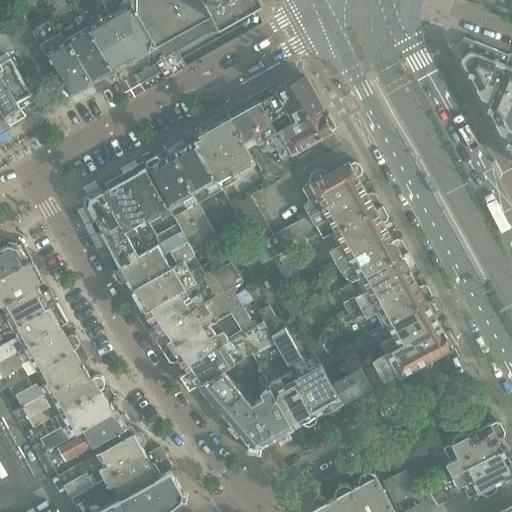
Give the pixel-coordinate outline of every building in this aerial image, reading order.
[(19,0),(25,9),(40,0),(19,0)] [(72,0),(44,0),(55,18),(66,39),(67,38),(91,82),(113,70),(72,0)] [(101,0),(72,0),(113,70),(133,58),(109,18),(111,16),(101,0)] [(101,0),(111,16),(109,18),(133,58),(134,59),(149,50),(148,50),(156,46),(156,45),(157,45),(129,0),(101,0)] [(129,0),(157,45),(213,13),(219,22),(257,0),(129,0)] [(23,13),(5,23),(11,33),(10,33),(30,69),(35,78),(44,95),(59,86),(63,84),(49,59),(33,31),(23,13)] [(55,18),(33,31),(49,59),(63,84),(68,93),(69,95),(70,96),(92,83),(91,82),(67,38),(66,39),(55,18)] [(13,48),(7,37),(5,33),(0,36),(0,109),(9,125),(25,116),(20,108),(35,100),(21,74),(9,51),(13,48)] [(511,67),(506,65),(510,55),(508,55),(474,41),(474,42),(464,38),(460,44),(457,47),(457,48),(461,55),(511,149),(511,67)] [(246,147),(255,141),(322,106),(307,79),(306,80),(299,78),(299,77),(277,89),(277,91),(273,94),(271,90),(261,96),(264,99),(259,102),(257,98),(246,104),(248,108),(244,110),(242,106),(228,114),(246,147)] [(309,144),(334,130),(333,127),(335,126),(328,114),(326,115),(322,106),(255,141),(258,146),(264,143),(269,151),(278,166),(287,161),(285,157),(290,155),(298,157),(307,152),(309,144)] [(0,131),(10,126),(9,125),(0,109),(0,131)] [(214,125),(208,129),(207,129),(206,126),(193,134),(221,187),(235,178),(232,171),(253,159),(246,147),(228,114),(213,123),(214,125)] [(173,145),(168,148),(197,202),(222,189),(221,187),(193,134),(190,135),(173,145)] [(168,148),(143,162),(169,211),(172,216),(177,224),(181,231),(186,241),(192,253),(218,239),(197,202),(168,148)] [(135,166),(122,174),(145,216),(158,209),(162,215),(169,211),(143,162),(141,163),(135,166)] [(306,212),(297,217),(299,221),(362,187),(362,186),(358,179),(356,176),(360,174),(362,169),(358,163),(353,162),(350,164),(349,162),(326,175),(325,173),(318,171),(312,174),(308,181),(310,184),(303,189),(310,202),(303,206),(306,212)] [(108,188),(102,192),(127,235),(136,230),(133,223),(145,216),(122,174),(109,181),(108,188)] [(84,197),(82,204),(83,206),(83,207),(90,221),(95,230),(103,246),(108,257),(109,256),(110,256),(113,254),(119,264),(137,254),(132,244),(127,235),(102,192),(99,187),(86,194),(86,195),(85,195),(84,197)] [(299,221),(277,233),(283,243),(314,225),(322,240),(327,237),(334,233),(382,206),(376,194),(370,192),(367,195),(366,193),(362,187),(299,221)] [(251,196),(232,206),(237,216),(256,206),(251,196)] [(256,206),(237,216),(243,226),(262,215),(256,206)] [(334,233),(327,237),(334,249),(329,252),(335,262),(388,233),(384,225),(382,222),(386,220),(387,215),(382,206),(334,233)] [(262,215),(243,226),(248,236),(267,225),(262,215)] [(177,224),(156,235),(160,243),(181,231),(177,224)] [(267,225),(248,236),(253,246),(272,235),(267,225)] [(273,236),(255,246),(255,248),(263,262),(287,249),(283,243),(277,233),(273,236)] [(388,233),(335,262),(337,266),(341,272),(343,277),(353,282),(360,278),(408,252),(401,240),(399,239),(396,239),(392,241),(388,233)] [(116,269),(114,273),(118,280),(122,281),(127,279),(132,288),(169,267),(182,259),(192,253),(186,241),(162,254),(156,243),(142,251),(137,254),(119,264),(120,266),(116,269)] [(0,275),(27,260),(18,245),(16,246),(7,244),(6,242),(0,244),(0,275)] [(252,250),(241,257),(244,264),(247,265),(252,265),(259,262),(252,250)] [(355,298),(352,300),(357,310),(361,308),(413,279),(408,269),(412,267),(413,261),(408,252),(360,278),(368,291),(355,298)] [(132,288),(131,288),(132,290),(140,305),(142,309),(143,310),(152,305),(182,288),(204,274),(199,266),(192,253),(182,259),(169,267),(132,288)] [(143,310),(137,314),(149,333),(198,305),(203,302),(233,284),(241,279),(229,259),(204,274),(182,288),(152,305),(143,310)] [(0,275),(0,304),(37,284),(39,283),(37,279),(39,275),(34,266),(30,266),(27,260),(0,275)] [(413,279),(361,308),(366,317),(374,313),(382,327),(386,324),(433,298),(427,286),(422,285),(418,287),(413,279)] [(0,304),(0,333),(51,305),(55,303),(55,302),(55,301),(48,289),(41,292),(37,284),(0,304)] [(198,305),(149,333),(162,351),(207,325),(241,305),(234,292),(237,290),(233,284),(203,302),(198,305)] [(386,324),(382,327),(389,340),(381,344),(387,354),(439,325),(433,315),(437,313),(439,308),(437,305),(433,298),(386,324)] [(0,333),(0,362),(60,327),(56,320),(62,315),(56,305),(55,303),(51,305),(0,333)] [(207,325),(162,351),(169,361),(174,362),(178,359),(182,365),(183,365),(225,341),(227,340),(256,322),(254,320),(251,322),(241,305),(207,325)] [(275,319),(265,325),(271,336),(276,344),(291,371),(315,414),(324,410),(326,413),(330,414),(340,408),(342,404),(340,402),(331,386),(331,385),(320,364),(309,370),(285,329),(277,333),(274,328),(279,325),(275,319)] [(187,371),(179,376),(188,389),(196,384),(198,383),(220,371),(233,363),(251,353),(253,356),(275,343),(271,337),(262,323),(262,321),(257,324),(256,322),(227,340),(225,341),(183,365),(187,371)] [(378,360),(359,370),(369,386),(382,379),(383,381),(397,373),(399,376),(413,369),(414,371),(422,373),(429,369),(431,361),(430,359),(452,347),(451,345),(454,343),(456,338),(452,332),(447,331),(444,333),(439,325),(378,360)] [(60,327),(0,362),(0,389),(0,391),(8,386),(14,396),(17,394),(23,405),(86,369),(82,363),(86,360),(88,356),(75,333),(71,332),(65,335),(60,327)] [(316,333),(306,339),(318,362),(329,356),(316,333)] [(265,363),(258,367),(264,377),(271,373),(265,363)] [(86,369),(23,405),(30,417),(35,427),(55,415),(101,388),(103,387),(104,381),(101,376),(95,375),(91,377),(86,369)] [(359,370),(331,386),(340,402),(344,400),(345,402),(357,396),(355,394),(369,386),(359,370)] [(220,371),(198,383),(204,391),(208,396),(211,399),(210,399),(210,405),(216,412),(222,413),(229,420),(228,426),(235,435),(242,436),(242,435),(249,443),(247,451),(259,453),(260,445),(275,437),(276,437),(279,438),(286,435),(286,431),(292,428),(268,384),(264,377),(258,380),(264,391),(260,394),(263,398),(249,405),(220,371)] [(291,371),(268,383),(292,428),(302,422),(304,426),(308,427),(314,424),(316,423),(315,423),(316,419),(314,415),(315,414),(291,371)] [(61,426),(40,438),(42,442),(47,450),(67,438),(115,410),(110,403),(112,401),(114,395),(110,389),(104,388),(103,387),(101,388),(55,415),(61,426)] [(47,450),(45,451),(52,464),(59,476),(133,432),(131,433),(126,425),(127,425),(127,424),(129,421),(124,415),(119,415),(115,410),(67,438),(47,450)] [(0,498),(35,477),(0,415),(0,498)] [(451,443),(443,448),(450,462),(446,464),(452,474),(506,446),(502,438),(504,437),(505,432),(500,422),(495,421),(490,424),(489,423),(468,435),(468,434),(461,432),(453,436),(451,443)] [(133,432),(59,476),(64,486),(70,497),(146,454),(141,446),(144,444),(145,439),(141,432),(136,431),(133,432)] [(421,433),(410,439),(416,451),(427,445),(421,433)] [(42,442),(32,448),(36,456),(44,451),(45,451),(47,450),(42,442)] [(452,474),(451,475),(457,487),(462,485),(468,496),(477,492),(478,493),(486,496),(494,491),(497,483),(496,482),(511,473),(511,455),(506,446),(452,474)] [(146,454),(70,497),(79,511),(95,511),(161,475),(164,473),(169,470),(161,456),(151,462),(146,454)] [(95,511),(164,511),(180,500),(185,501),(187,492),(182,491),(174,477),(170,469),(169,470),(164,473),(161,475),(95,511)] [(359,483),(351,487),(363,511),(393,511),(373,473),(366,470),(359,474),(358,481),(359,483)] [(405,470),(394,476),(406,498),(417,493),(405,470)] [(394,476),(382,482),(394,505),(404,499),(406,498),(394,476)] [(335,496),(327,500),(333,511),(363,511),(351,487),(350,485),(342,483),(336,486),(334,494),(335,496)] [(311,500),(309,507),(310,509),(309,510),(310,511),(333,511),(327,500),(326,498),(324,498),(318,496),(311,500)] [(424,511),(419,502),(400,511),(424,511)]
